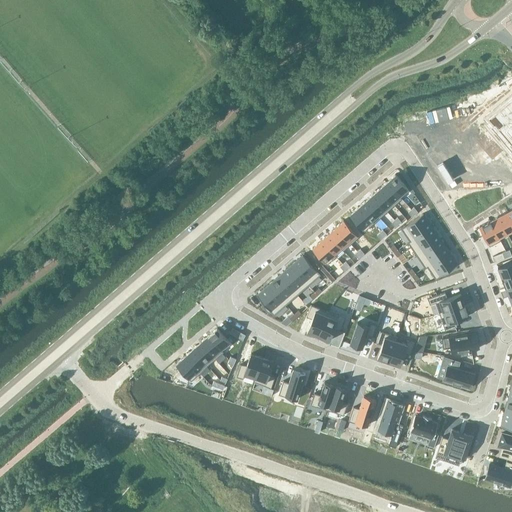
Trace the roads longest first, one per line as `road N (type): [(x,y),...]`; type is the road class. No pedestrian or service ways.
road 1 (secondary): [(457,0),(419,48),(360,82),(0,395)]
road 2 (residential): [(438,199),(405,153),(388,150),(222,291),(222,304),(293,347),(486,413)]
road 3 (secondary): [(61,360),(378,87),(449,56),(486,27)]
road 4 (residential): [(506,336),(474,255),(438,199)]
road 5 (residential): [(76,511),(38,464),(108,410)]
road 6 (residential): [(108,410),(228,453)]
road 7 (residential): [(228,453),(348,495)]
